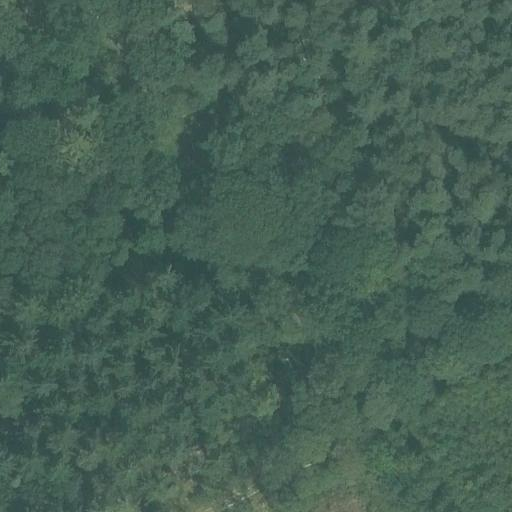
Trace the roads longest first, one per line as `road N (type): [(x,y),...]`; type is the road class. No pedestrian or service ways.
road 1 (track): [(79,0),(423,511)]
road 2 (track): [(218,511),(364,432)]
